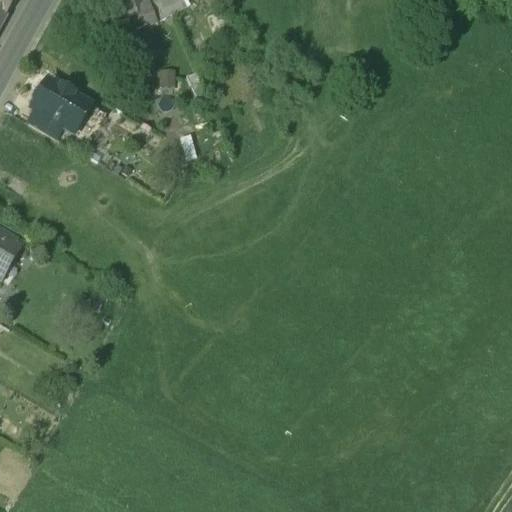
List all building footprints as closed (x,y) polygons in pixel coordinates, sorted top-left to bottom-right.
[(0,0),(0,26),(14,0),(0,0)] [(143,9),(139,0),(121,0),(134,32),(154,24),(147,7),(143,9)] [(185,0),(160,0),(147,7),(154,24),(189,6),(185,0)] [(71,98),(62,93),(63,92),(61,91),(61,92),(48,84),(42,93),(38,91),(32,101),(37,104),(31,113),(35,115),(62,131),(74,137),(90,109),(73,99),(73,98),(72,97),(71,98)] [(62,131),(35,115),(28,127),(55,143),(62,131)] [(0,276),(18,246),(0,235),(0,276)]
